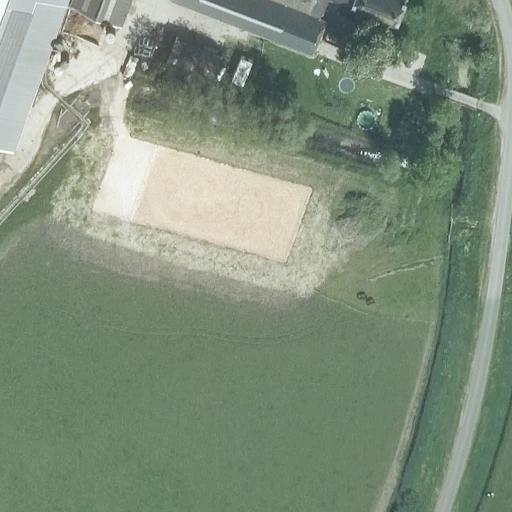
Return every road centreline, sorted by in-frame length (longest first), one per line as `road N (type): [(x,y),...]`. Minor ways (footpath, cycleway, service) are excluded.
road 1 (unclassified): [(443,511),(478,380),(511,116)]
road 2 (track): [(148,0),(126,61),(71,49),(19,153),(0,164)]
